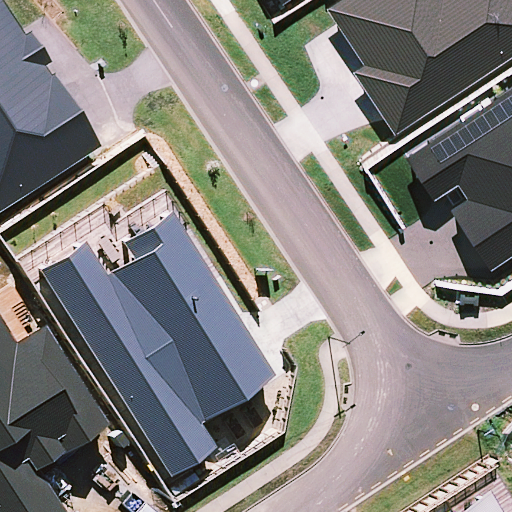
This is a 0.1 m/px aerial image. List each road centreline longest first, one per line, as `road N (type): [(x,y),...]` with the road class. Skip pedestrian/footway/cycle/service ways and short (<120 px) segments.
road 1 (residential): [(433,421),(152,0)]
road 2 (residential): [(297,511),(433,421)]
